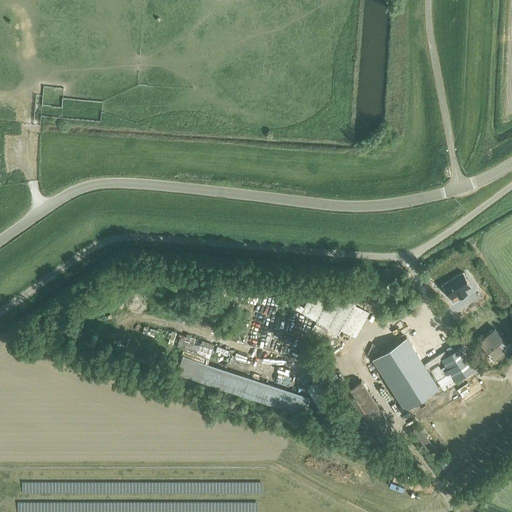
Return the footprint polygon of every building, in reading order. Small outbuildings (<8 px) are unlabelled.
[(462,272),(442,284),(450,298),(458,293),(460,296),(464,293),(463,291),(471,286),(462,272)] [(319,314),(317,319),(326,324),(337,331),(341,326),(355,335),(368,312),(356,305),(357,302),(333,287),(332,289),(316,281),(303,305),(319,314)] [(247,293),(262,296),(264,286),(249,283),(247,293)] [(489,355),(494,360),(505,351),(497,342),(502,337),(495,328),(480,341),(491,354),(489,355)] [(407,337),(373,358),(405,409),(438,387),(407,337)] [(438,365),(431,369),(434,374),(443,388),(455,381),(458,384),(464,381),(461,377),(475,368),(462,346),(453,352),(441,359),(446,366),(441,369),(438,365)] [(308,396),(182,356),(175,375),(302,415),(308,396)] [(335,373),(332,369),(309,383),(324,406),(337,398),(329,387),(335,373)] [(339,394),(371,445),(393,431),(361,380),(339,394)] [(436,408),(443,403),(440,399),(433,404),(436,408)] [(413,430),(429,453),(435,449),(419,426),(413,430)] [(444,455),(437,459),(443,467),(449,463),(444,455)]
